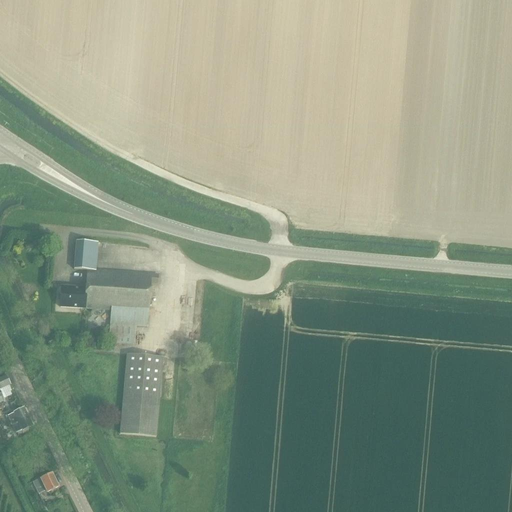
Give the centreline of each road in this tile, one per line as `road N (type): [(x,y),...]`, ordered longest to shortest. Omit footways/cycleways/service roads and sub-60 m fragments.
road 1 (secondary): [(511,271),(281,251),(158,224),(111,206),(0,138)]
road 2 (tertiary): [(87,511),(0,329)]
road 3 (track): [(281,251),(276,215),(130,158)]
